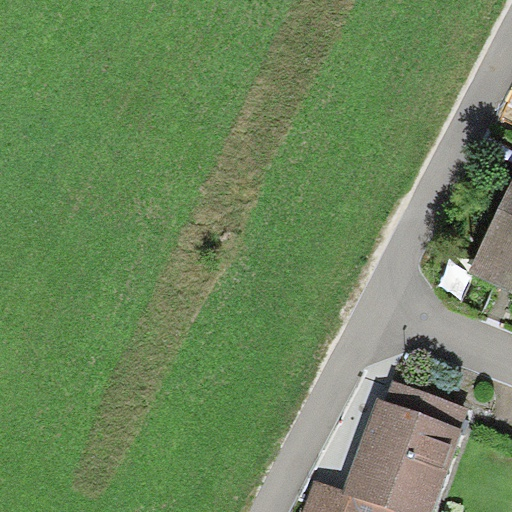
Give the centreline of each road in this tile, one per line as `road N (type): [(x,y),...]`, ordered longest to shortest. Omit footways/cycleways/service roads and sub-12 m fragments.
road 1 (residential): [(511,8),(381,298)]
road 2 (residential): [(381,298),(263,511)]
road 3 (residential): [(511,357),(381,298)]
